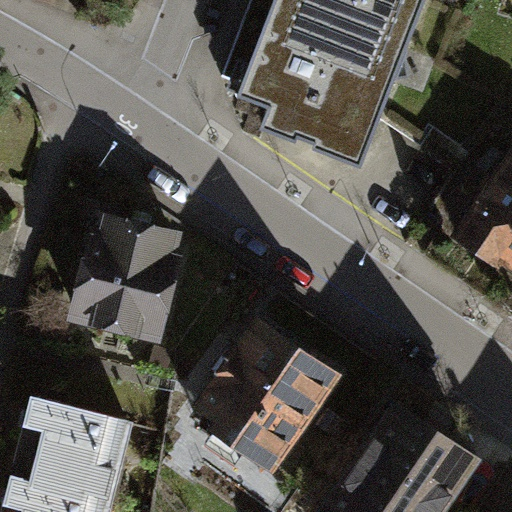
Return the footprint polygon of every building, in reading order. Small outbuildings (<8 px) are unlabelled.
[(415,19),(363,0),(274,0),(239,94),(267,104),(260,125),(361,162),(415,19)] [(363,0),(415,19),(421,0),(363,0)] [(511,150),(456,231),(497,260),(500,256),(511,264),(511,150)] [(91,233),(72,310),(153,331),(174,249),(166,247),(170,232),(105,216),(101,235),(91,233)] [(257,317),(198,401),(218,415),(213,422),(270,462),(334,370),(257,317)] [(31,396),(11,476),(105,499),(125,418),(47,399),(46,400),(31,396)] [(430,511),(469,455),(395,405),(321,511),(430,511)] [(101,511),(105,499),(11,476),(1,511),(101,511)]
